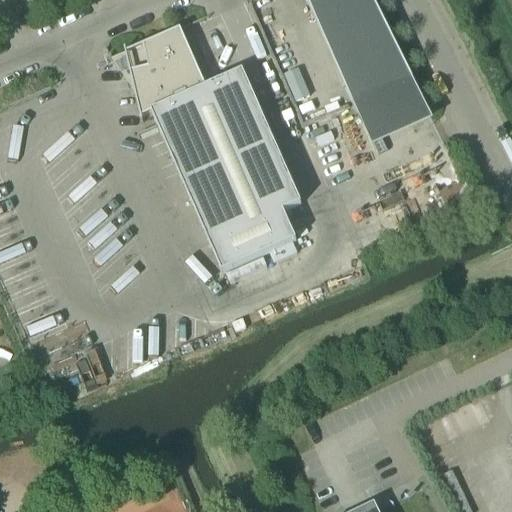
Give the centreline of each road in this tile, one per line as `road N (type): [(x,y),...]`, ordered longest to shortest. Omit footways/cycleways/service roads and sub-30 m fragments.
road 1 (unknown): [(231,0),(330,232),(315,262),(275,286),(223,297),(194,277)]
road 2 (unknown): [(99,102),(33,134),(16,162),(61,285),(84,314),(98,318),(140,308),(194,277)]
road 3 (unclassified): [(511,199),(408,0)]
road 4 (unknown): [(194,277),(99,102)]
road 5 (unclassified): [(0,66),(152,0)]
